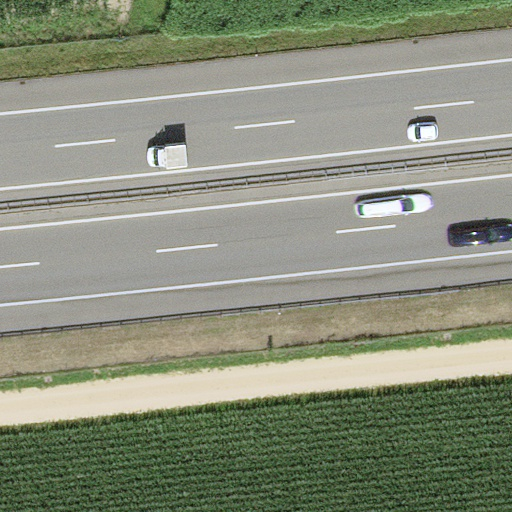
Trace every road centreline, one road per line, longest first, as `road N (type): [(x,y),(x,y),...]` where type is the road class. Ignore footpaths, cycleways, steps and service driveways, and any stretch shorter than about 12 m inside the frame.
road 1 (track): [(511,360),(0,415)]
road 2 (motorway): [(511,94),(0,148)]
road 3 (motorway): [(0,265),(511,213)]
